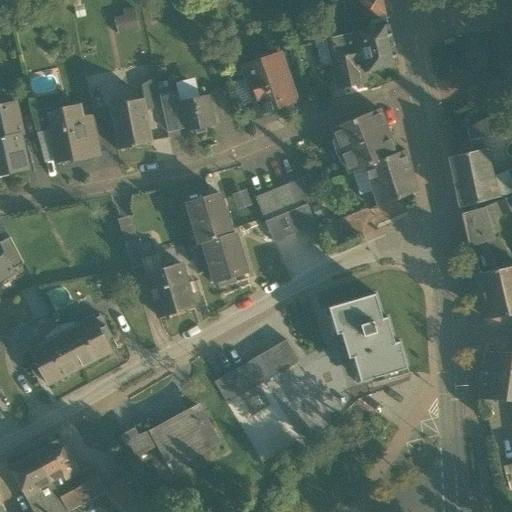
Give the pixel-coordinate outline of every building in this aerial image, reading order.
[(359,0),(364,18),(366,30),(387,25),(381,0),(359,0)] [(139,29),(134,6),(122,9),(123,15),(114,17),(118,34),(139,29)] [(24,14),(10,17),(13,30),(27,26),(24,14)] [(350,21),(353,33),(355,33),(366,30),(364,18),(350,21)] [(397,65),(387,25),(366,30),(355,33),(364,72),(397,65)] [(358,74),(364,72),(355,33),(353,33),(330,38),(342,87),(360,83),(358,74)] [(245,77),(246,78),(253,101),(258,114),(296,101),(280,54),(268,58),(267,57),(262,55),(256,57),(254,62),(254,63),(250,64),(252,70),(250,75),(245,77)] [(242,105),(253,101),(246,78),(234,82),(242,105)] [(144,99),(146,111),(162,108),(155,79),(151,79),(142,86),(144,99)] [(160,97),(168,132),(185,128),(179,102),(180,102),(177,93),(160,97)] [(185,128),(186,132),(215,126),(208,95),(180,102),(179,102),(185,128)] [(114,131),(117,149),(136,146),(136,145),(151,142),(148,127),(149,126),(146,111),(144,99),(111,105),(115,131),(114,131)] [(0,137),(18,134),(19,135),(23,134),(15,101),(0,104),(0,137)] [(49,130),(56,162),(89,155),(89,153),(81,117),(79,106),(60,109),(64,127),(49,130)] [(351,172),(366,166),(397,153),(378,109),(332,128),(350,173),(351,172)] [(466,129),(469,142),(482,139),(496,136),(505,132),(501,122),(498,114),(466,129)] [(81,117),(89,153),(100,150),(93,115),(81,117)] [(44,165),(56,162),(49,130),(36,133),(44,165)] [(0,176),(27,170),(19,135),(18,134),(0,137),(0,176)] [(469,142),(472,153),(485,150),(482,139),(469,142)] [(404,150),(397,153),(366,166),(374,190),(380,206),(417,191),(404,150)] [(500,197),(499,195),(493,176),(485,150),(472,153),(449,158),(459,208),(500,197)] [(366,166),(351,172),(359,195),(374,190),(366,166)] [(508,170),(493,176),(499,195),(511,189),(511,183),(509,175),(508,170)] [(256,198),(265,222),(307,204),(319,200),(310,177),(256,198)] [(251,206),(246,190),(231,195),(236,211),(251,206)] [(200,243),(204,241),(231,234),(219,193),(188,202),(200,243)] [(511,195),(486,207),(490,219),(511,210),(511,195)] [(273,242),(316,225),(307,204),(265,222),(273,242)] [(486,242),(495,239),(485,207),(461,214),(469,248),(486,242)] [(117,219),(124,243),(137,239),(130,216),(117,219)] [(235,232),(231,234),(204,241),(216,283),(247,274),(235,232)] [(0,241),(0,245),(12,269),(23,264),(9,237),(0,241)] [(124,243),(132,269),(146,265),(148,264),(146,258),(140,238),(137,239),(124,243)] [(486,242),(500,269),(511,266),(511,256),(498,238),(495,239),(486,242)] [(486,242),(469,248),(471,255),(481,252),(490,271),(500,269),(486,242)] [(0,280),(14,273),(12,269),(0,245),(0,280)] [(146,265),(148,273),(161,270),(156,255),(146,258),(148,264),(146,265)] [(181,263),(161,270),(148,273),(146,274),(159,317),(194,306),(181,263)] [(475,274),(486,320),(511,314),(511,266),(500,269),(490,271),(475,274)] [(354,357),(361,381),(407,367),(399,341),(395,342),(387,317),(382,319),(375,294),(329,307),(337,334),(341,332),(349,358),(354,357)] [(100,315),(94,319),(100,329),(106,326),(100,315)] [(111,336),(106,326),(100,329),(94,319),(94,317),(61,334),(79,367),(111,350),(105,339),(111,336)] [(47,384),(79,367),(61,334),(29,351),(35,363),(30,366),(35,376),(41,373),(47,384)] [(223,397),(227,403),(299,361),(286,340),(214,382),(223,397)] [(511,401),(511,352),(486,352),(479,399),(483,400),(511,401)] [(223,397),(200,409),(209,426),(211,425),(212,428),(235,416),(227,403),(223,397)] [(157,445),(170,471),(172,469),(170,465),(198,450),(201,454),(220,443),(212,428),(211,425),(209,426),(200,409),(176,421),(175,419),(151,432),(150,430),(138,436),(146,451),(157,445)] [(121,435),(133,458),(146,451),(138,436),(134,428),(121,435)] [(35,451),(51,481),(62,475),(67,483),(81,476),(81,475),(77,467),(61,437),(35,451)] [(170,465),(172,469),(201,454),(198,450),(170,465)] [(8,466),(24,496),(51,481),(35,451),(8,466)] [(511,465),(503,468),(510,490),(511,489),(511,465)] [(92,469),(81,475),(81,476),(67,483),(62,475),(51,481),(66,509),(67,511),(104,491),(92,469)] [(108,490),(123,508),(135,498),(120,480),(108,490)] [(66,509),(51,481),(24,496),(33,511),(68,511),(67,511),(66,509)]
